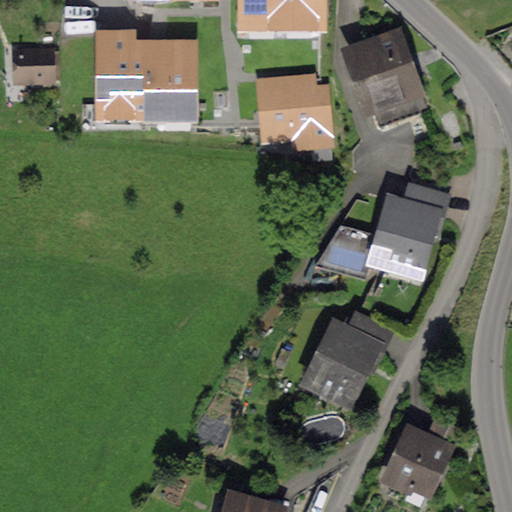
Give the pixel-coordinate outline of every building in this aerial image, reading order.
[(320,23),(319,0),(246,0),(247,23),(320,23)] [(190,126),(190,46),(131,46),(131,37),(105,37),(105,124),(129,124),(129,114),(148,114),(148,125),(188,124),(188,126),(190,126)] [(511,38),(494,45),(511,66),(511,38)] [(353,54),(370,104),(412,90),(395,40),(353,54)] [(18,81),(59,80),(59,51),(17,53),(18,81)] [(330,143),(325,88),(315,89),(314,78),(261,83),(266,138),(295,136),(296,146),(330,143)] [(410,189),(405,207),(393,204),(378,260),(416,270),(427,230),(435,232),(444,199),(410,189)] [(357,200),(316,266),(366,280),(386,208),(357,200)] [(356,318),(348,335),(337,329),(311,381),(347,399),(365,361),(372,365),(388,333),(356,318)] [(439,419),(432,434),(455,446),(463,430),(439,419)] [(412,433),(391,478),(410,487),(413,487),(415,483),(428,489),(446,449),(412,433)] [(233,498),(229,511),(278,511),(279,511),(233,498)]
